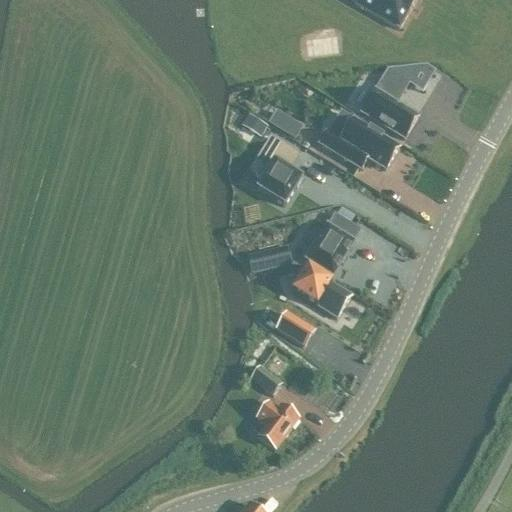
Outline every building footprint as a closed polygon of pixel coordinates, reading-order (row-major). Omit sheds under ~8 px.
[(356,0),(354,3),(400,29),(416,0),(356,0)] [(409,83),(419,68),(389,70),(383,80),(403,93),(409,83)] [(382,82),(362,115),(405,142),(419,119),(395,105),(402,94),(382,82)] [(277,112),(270,123),(295,139),(302,128),(277,112)] [(261,137),(268,126),(250,115),(243,126),(261,137)] [(327,132),(320,145),(361,170),(368,159),(386,170),(399,150),(353,122),(341,140),(327,132)] [(271,137),(251,171),(264,180),(258,190),(285,206),(296,188),(297,189),(302,180),(289,172),(300,155),(271,137)] [(328,226),(307,260),(333,276),(341,263),(342,263),(347,255),(346,255),(354,242),(353,241),(360,231),(335,215),(329,226),(328,226)] [(288,252),(277,255),(279,267),(291,264),(288,252)] [(308,268),(293,292),(317,308),(318,307),(338,319),(351,296),(332,284),(332,283),(308,268)] [(287,314),(277,331),(305,348),(315,331),(287,314)] [(252,379),(275,396),(283,385),(261,368),(252,379)] [(270,402),(258,418),(267,425),(259,436),(277,450),(301,418),(283,405),(279,409),(270,402)]
